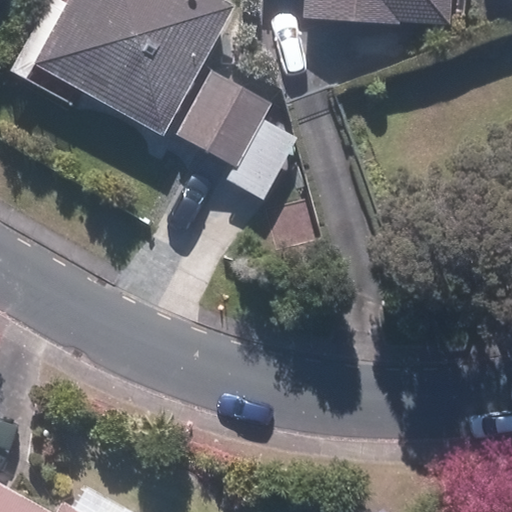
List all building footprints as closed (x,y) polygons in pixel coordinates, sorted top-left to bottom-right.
[(39,0),(0,67),(0,73),(20,84),(30,68),(148,135),(220,8),(206,0),(39,0)] [(333,0),(334,14),(386,18),(386,11),(435,15),(436,0),(333,0)] [(511,0),(494,0),(494,13),(511,6),(511,0)] [(198,76),(164,140),(225,171),(257,106),(198,76)] [(0,511),(124,511),(74,483),(62,504),(48,495),(41,508),(0,485),(0,511)]
